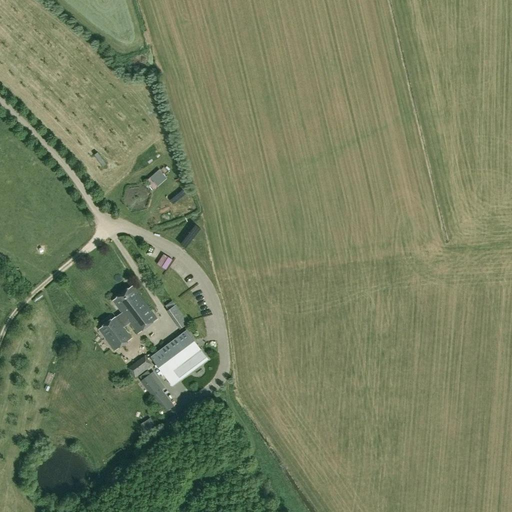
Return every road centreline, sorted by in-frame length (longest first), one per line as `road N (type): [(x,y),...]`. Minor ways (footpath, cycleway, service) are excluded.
road 1 (unclassified): [(109,230),(62,161),(0,100)]
road 2 (track): [(0,346),(19,307),(109,230)]
